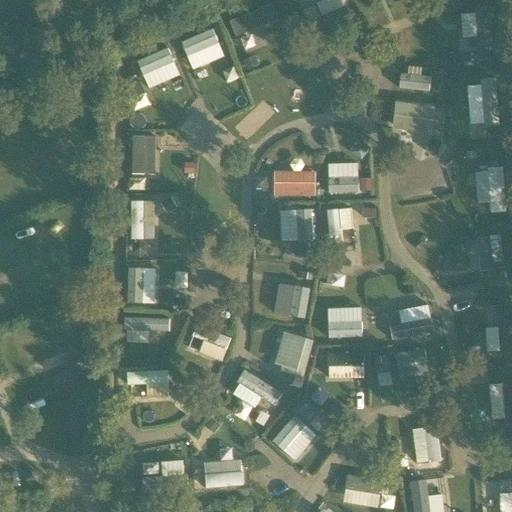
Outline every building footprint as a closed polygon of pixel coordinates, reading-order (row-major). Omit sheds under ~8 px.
[(296,0),(302,13),(316,7),(332,0),(296,0)] [(272,5),(230,23),(237,39),(279,21),(272,5)] [(305,21),(294,25),(299,38),(310,33),(305,21)] [(213,30),(182,43),(193,70),(224,57),(213,30)] [(166,49),(138,61),(149,86),(177,73),(166,49)] [(397,90),(431,91),(431,76),(397,75),(397,90)] [(250,104),(267,98),(258,76),(227,89),(243,126),(257,120),(250,104)] [(465,86),(467,126),(497,125),(495,78),(478,78),(478,85),(465,86)] [(145,95),(140,85),(130,90),(135,100),(145,95)] [(392,102),(391,130),(431,131),(432,104),(392,102)] [(128,174),(152,175),(153,135),(129,135),(128,174)] [(194,160),(185,160),(185,170),(194,169),(194,160)] [(325,193),(356,194),(357,163),(326,162),(325,193)] [(473,204),(486,204),(486,214),(505,213),(503,169),(472,170),(473,204)] [(272,197),(314,196),(313,170),(271,171),(272,197)] [(373,187),(371,176),(360,177),(361,188),(373,187)] [(171,196),(160,201),(167,214),(178,208),(171,196)] [(129,200),(128,240),(152,240),(153,201),(129,200)] [(342,231),(351,231),(350,208),(325,209),(327,247),(342,246),(342,231)] [(314,240),(313,209),(277,210),(279,241),(314,240)] [(500,235),(471,236),(472,270),(501,269),(500,235)] [(124,303),(153,304),(154,268),(125,267),(124,303)] [(488,271),(488,286),(504,285),(503,270),(488,271)] [(186,289),(186,271),(173,271),(173,288),(186,289)] [(274,284),(271,315),(305,318),(308,288),(274,284)] [(389,341),(431,336),(427,305),(395,309),(397,326),(387,327),(389,341)] [(326,339),(360,337),(359,307),(325,308),(326,339)] [(495,327),(483,327),(485,352),(511,350),(511,329),(511,308),(495,309),(495,327)] [(124,347),(146,348),(146,330),(172,331),(173,317),(124,316),(124,347)] [(209,343),(202,340),(197,352),(220,361),(230,337),(214,331),(209,343)] [(283,331),(270,364),(302,376),(314,342),(283,331)] [(393,353),(394,369),(426,365),(425,349),(393,353)] [(363,378),(362,354),(324,356),(326,380),(363,378)] [(167,397),(167,371),(126,370),(126,385),(145,385),(145,396),(167,397)] [(259,398),(273,406),(281,391),(242,371),(229,396),(254,408),(259,398)] [(511,382),(488,383),(489,419),(511,418),(511,382)] [(320,406),(328,396),(317,387),(309,398),(320,406)] [(294,417),(306,422),(313,408),(301,403),(294,417)] [(292,415),(269,442),(294,462),(317,435),(292,415)] [(437,428),(412,429),(413,462),(439,461),(437,428)] [(201,462),(202,488),(240,486),(239,460),(201,462)] [(343,479),(340,504),(394,510),(397,485),(343,479)] [(426,480),(410,481),(411,511),(442,511),(442,494),(427,495),(426,480)] [(511,511),(511,493),(496,494),(496,511),(511,511)]
